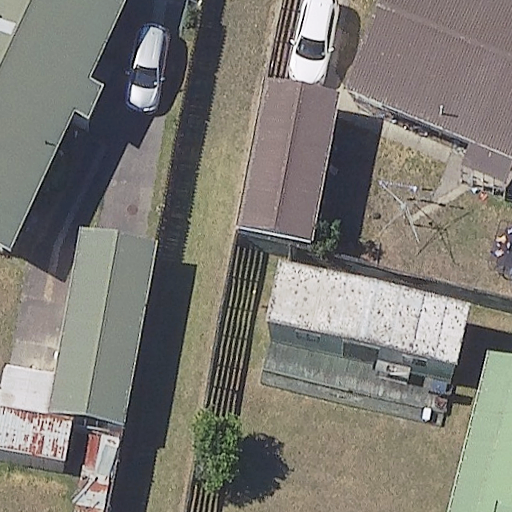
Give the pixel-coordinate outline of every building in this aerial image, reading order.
[(106,116),(88,108),(134,0),(0,0),(0,263),(18,271),(74,140),(93,148),(106,116)] [(506,202),(511,186),(511,0),(403,0),(357,113),(474,162),(465,185),(506,202)] [(343,123),(274,110),(251,237),(319,249),(343,123)] [(0,458),(89,475),(97,430),(126,435),(175,179),(87,162),(51,349),(20,343),(0,447),(0,458)] [(472,331),(245,269),(236,301),(269,310),(261,339),(456,391),(472,331)] [(511,511),(511,377),(502,375),(466,511),(511,511)] [(247,402),(220,511),(273,511),(297,414),(247,402)]
